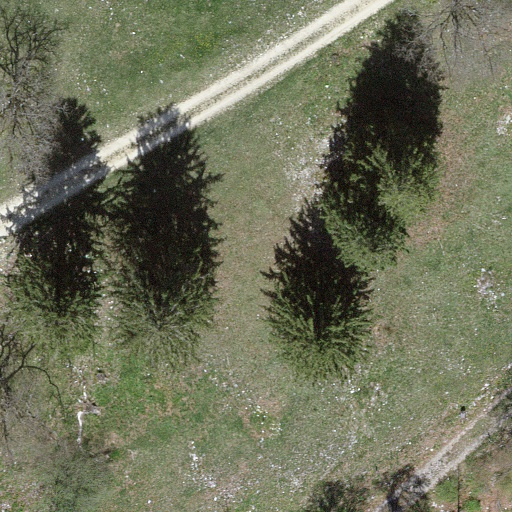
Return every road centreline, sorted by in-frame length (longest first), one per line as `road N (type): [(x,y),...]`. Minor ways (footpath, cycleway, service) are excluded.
road 1 (track): [(0,227),(358,0)]
road 2 (track): [(381,511),(511,401)]
